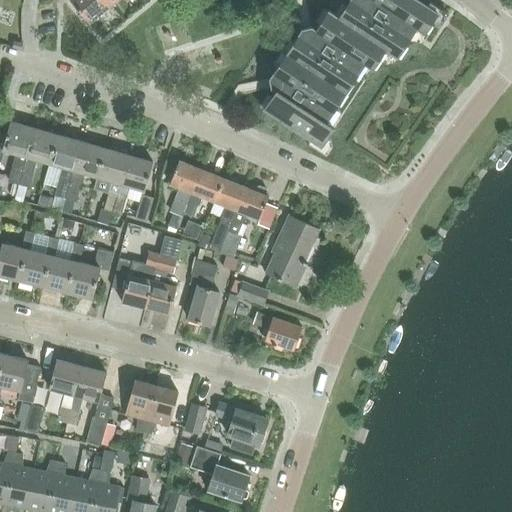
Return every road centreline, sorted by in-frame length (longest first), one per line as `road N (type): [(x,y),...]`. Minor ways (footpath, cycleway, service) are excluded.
road 1 (residential): [(398,213),(0,52)]
road 2 (residential): [(0,313),(316,395)]
road 3 (residential): [(316,395),(398,213)]
road 4 (residential): [(398,213),(511,65)]
road 5 (residential): [(279,511),(316,395)]
